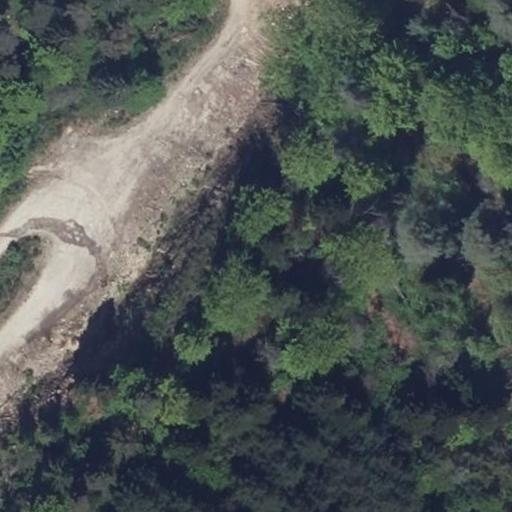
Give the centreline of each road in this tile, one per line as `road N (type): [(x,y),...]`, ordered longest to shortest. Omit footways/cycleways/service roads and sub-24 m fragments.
road 1 (track): [(82,511),(195,298),(293,53),(330,0)]
road 2 (track): [(223,0),(190,92),(0,332)]
road 3 (track): [(296,0),(0,257)]
